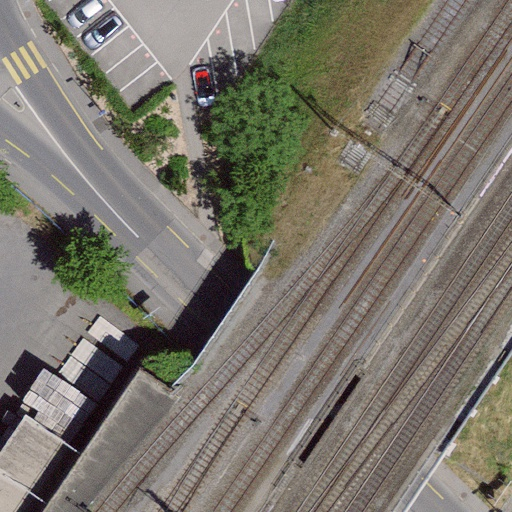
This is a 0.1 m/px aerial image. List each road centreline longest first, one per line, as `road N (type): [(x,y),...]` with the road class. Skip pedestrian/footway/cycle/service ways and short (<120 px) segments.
road 1 (tertiary): [(418,511),(110,206)]
road 2 (tertiary): [(110,206),(0,32)]
road 3 (tertiary): [(0,123),(110,206)]
